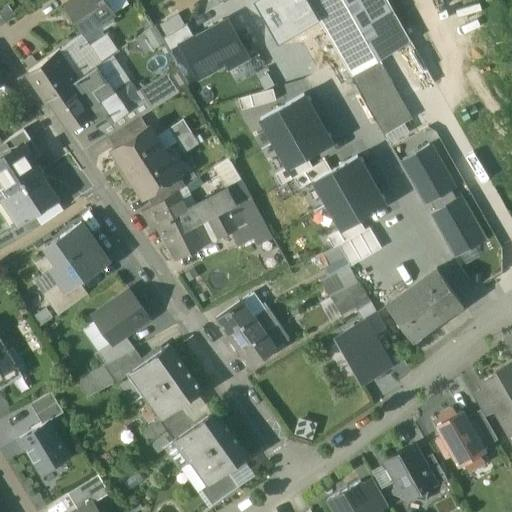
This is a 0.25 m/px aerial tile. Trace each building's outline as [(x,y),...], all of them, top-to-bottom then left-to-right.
[(103,0),(71,0),(63,6),(82,34),(96,25),(113,14),(103,0)] [(321,24),(307,0),(260,0),(253,4),(278,48),(321,24)] [(307,0),(321,24),(350,76),(379,60),(409,42),(385,0),(307,0)] [(227,20),(193,38),(192,36),(179,44),(197,77),(244,51),(227,20)] [(82,34),(73,40),(61,51),(65,57),(78,77),(114,53),(96,25),(82,34)] [(162,40),(155,26),(146,31),(154,44),(162,40)] [(61,51),(42,64),(51,78),(61,71),(56,63),(65,57),(61,51)] [(78,77),(65,57),(56,63),(61,71),(70,84),(79,78),(79,77),(78,77)] [(127,85),(109,59),(96,67),(113,92),(115,94),(127,85)] [(379,60),(350,76),(366,103),(394,87),(379,60)] [(61,71),(51,78),(42,64),(29,72),(48,99),(69,84),(70,84),(61,71)] [(70,84),(69,84),(89,112),(87,113),(94,123),(107,114),(108,114),(108,113),(109,113),(101,101),(113,92),(96,67),(79,78),(70,84)] [(166,74),(140,91),(151,108),(177,91),(166,74)] [(89,112),(69,84),(48,99),(68,127),(87,113),(89,112)] [(127,85),(115,94),(113,92),(101,101),(109,113),(108,113),(108,114),(107,114),(111,120),(141,100),(130,84),(127,85)] [(394,87),(366,103),(370,110),(376,106),(389,129),(411,116),(394,87)] [(271,89),(238,99),(242,110),(275,101),(271,89)] [(259,119),(273,143),(318,118),(305,93),(259,119)] [(138,116),(108,136),(114,146),(144,126),(138,116)] [(331,142),(318,118),(273,143),(287,167),(306,156),(331,142)] [(181,122),(168,129),(176,141),(188,133),(181,122)] [(114,146),(111,148),(127,173),(164,149),(148,124),(144,126),(114,146)] [(23,130),(4,142),(11,152),(21,146),(30,140),(23,130)] [(188,133),(176,141),(183,152),(195,145),(188,133)] [(428,144),(402,159),(427,202),(429,201),(450,189),(453,187),(428,144)] [(11,152),(0,159),(0,178),(9,192),(39,172),(21,146),(11,152)] [(164,149),(127,173),(142,197),(146,195),(176,176),(179,173),(164,149)] [(312,167),(306,156),(287,167),(275,173),(281,184),(293,178),(312,167)] [(312,181),(326,205),(371,179),(358,156),(330,171),(312,181)] [(312,167),(293,178),(299,189),(312,181),(330,171),(324,160),(312,167)] [(9,192),(0,198),(0,199),(17,225),(21,222),(22,223),(37,213),(57,200),(39,172),(9,192)] [(176,176),(146,195),(153,205),(177,190),(183,186),(176,176)] [(385,204),(371,179),(326,205),(340,230),(358,220),(385,204)] [(242,182),(188,210),(195,224),(207,218),(227,208),(238,203),(250,197),(242,182)] [(429,201),(434,210),(455,198),(450,189),(429,201)] [(153,205),(141,213),(146,223),(155,219),(165,238),(166,238),(195,224),(188,210),(177,190),(153,205)] [(457,254),(483,240),(458,196),(455,198),(434,210),(432,211),(457,254)] [(250,197),(238,203),(248,223),(237,229),(229,233),(236,247),(269,231),(250,197)] [(238,203),(227,208),(237,229),(248,223),(238,203)] [(227,208),(207,218),(211,225),(217,238),(229,233),(237,229),(227,208)] [(37,213),(22,223),(21,222),(17,225),(11,228),(18,239),(43,223),(37,213)] [(195,224),(166,238),(176,259),(208,243),(201,229),(211,225),(207,218),(195,224)] [(340,230),(328,237),(333,247),(338,244),(364,230),(358,220),(340,230)] [(80,223),(39,253),(59,280),(66,289),(78,280),(107,259),(81,223),(80,223)] [(368,227),(364,230),(338,244),(349,264),(350,265),(381,247),(370,226),(368,227)] [(337,270),(349,264),(338,244),(333,247),(314,256),(320,269),(334,263),(337,270)] [(322,277),(332,296),(359,282),(350,265),(349,264),(337,270),(322,277)] [(436,268),(385,305),(410,339),(461,302),(436,268)] [(59,280),(42,293),(58,314),(87,292),(78,280),(66,289),(59,280)] [(359,282),(332,296),(341,312),(356,303),(358,307),(370,301),(359,282)] [(148,321),(127,291),(91,316),(113,346),(128,336),(148,321)] [(241,299),(215,317),(227,334),(252,316),(241,299)] [(370,301),(356,310),(363,321),(372,337),(385,327),(370,301)] [(277,322),(267,306),(252,316),(263,331),(275,323),(277,322)] [(252,316),(227,334),(238,349),(263,331),(252,316)] [(363,321),(337,336),(361,378),(387,363),(372,337),(363,321)] [(288,338),(277,322),(275,323),(263,331),(274,347),(288,338)] [(263,331),(238,349),(249,365),(274,347),(263,331)] [(0,388),(24,374),(0,335),(0,388)] [(113,346),(97,356),(104,368),(130,351),(136,348),(128,336),(113,346)] [(139,364),(130,371),(131,372),(126,375),(142,397),(184,367),(168,344),(139,364)] [(104,368),(78,380),(90,398),(126,375),(131,372),(130,371),(139,364),(130,351),(104,368)] [(511,362),(494,372),(496,375),(480,384),(494,410),(508,433),(511,430),(511,362)] [(184,367),(142,397),(157,418),(162,415),(163,416),(180,403),(201,389),(184,367)] [(494,410),(483,389),(472,395),(480,409),(484,416),(494,410)] [(50,393),(30,405),(37,416),(57,404),(50,393)] [(12,411),(19,425),(35,416),(27,402),(12,411)] [(180,403),(163,416),(162,415),(157,418),(165,429),(187,413),(180,403)] [(57,404),(37,416),(42,426),(53,419),(63,414),(57,404)] [(194,423),(177,435),(177,437),(173,440),(189,462),(231,432),(215,409),(194,423)] [(461,411),(456,414),(453,409),(439,417),(442,422),(436,425),(442,435),(437,438),(447,456),(452,453),(458,463),(463,460),(467,467),(481,459),(477,452),(482,449),(481,447),(475,437),(481,434),(472,420),(467,423),(464,417),(461,411)] [(484,416),(480,409),(464,417),(467,423),(472,420),(481,434),(491,428),(484,416)] [(187,413),(165,429),(173,440),(177,437),(177,435),(194,423),(187,413)] [(137,429),(154,449),(170,436),(153,416),(137,429)] [(292,433),(311,436),(314,419),(295,416),(292,433)] [(74,454),(53,419),(42,426),(28,434),(18,440),(39,476),(74,454)] [(481,434),(475,437),(481,447),(497,438),(491,428),(481,434)] [(231,432),(189,462),(204,483),(209,480),(210,481),(227,469),(247,454),(231,432)] [(413,444),(390,457),(387,466),(396,482),(394,491),(424,500),(428,489),(436,484),(421,458),(413,444)] [(431,453),(421,458),(436,484),(446,479),(431,453)] [(227,469),(210,481),(209,480),(204,483),(200,486),(212,504),(239,485),(227,469)] [(387,505),(371,477),(361,483),(377,511),(387,505)] [(69,496),(78,511),(79,511),(92,504),(109,494),(99,478),(69,496)] [(359,480),(326,499),(332,511),(377,511),(361,483),(359,480)] [(448,493),(431,502),(436,511),(442,511),(454,505),(448,493)]
